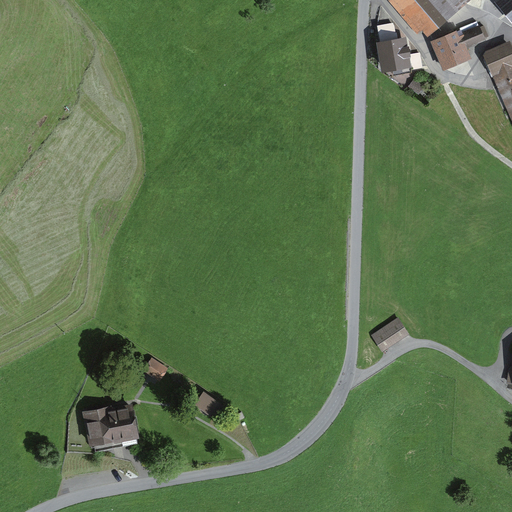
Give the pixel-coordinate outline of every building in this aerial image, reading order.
[(399,0),(422,27),(429,21),(436,29),(470,0),(399,0)] [(482,16),(436,35),(449,66),(477,54),(473,43),(490,35),(482,16)] [(392,24),(379,26),(382,42),(378,42),(383,70),(394,68),(395,73),(410,71),(405,39),(395,41),(392,24)] [(511,52),(494,60),(511,100),(511,52)] [(404,312),(377,328),(388,346),(414,330),(404,312)] [(171,364),(154,354),(146,367),(164,377),(171,364)] [(222,406),(204,393),(197,403),(215,416),(222,406)] [(140,396),(90,408),(97,442),(148,430),(140,396)]
